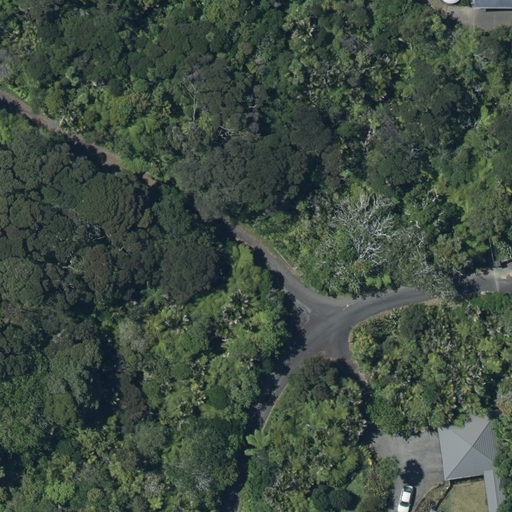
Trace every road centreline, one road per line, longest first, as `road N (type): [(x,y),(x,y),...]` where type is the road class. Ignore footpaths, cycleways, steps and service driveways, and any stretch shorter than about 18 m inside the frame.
road 1 (unknown): [(0,99),(190,208),(317,320),(511,275)]
road 2 (unknown): [(317,320),(272,376),(247,425),(226,511)]
